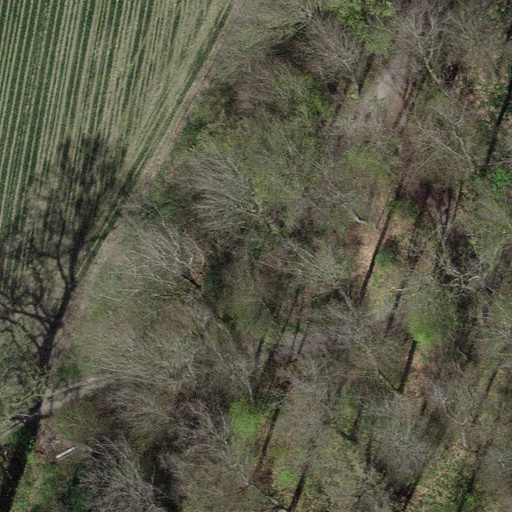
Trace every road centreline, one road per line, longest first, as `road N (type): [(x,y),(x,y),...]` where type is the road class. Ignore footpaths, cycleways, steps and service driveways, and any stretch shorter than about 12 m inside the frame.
road 1 (track): [(424,0),(392,88),(228,363)]
road 2 (track): [(511,265),(337,337),(228,363)]
road 3 (track): [(228,363),(107,374),(18,409),(0,431)]
